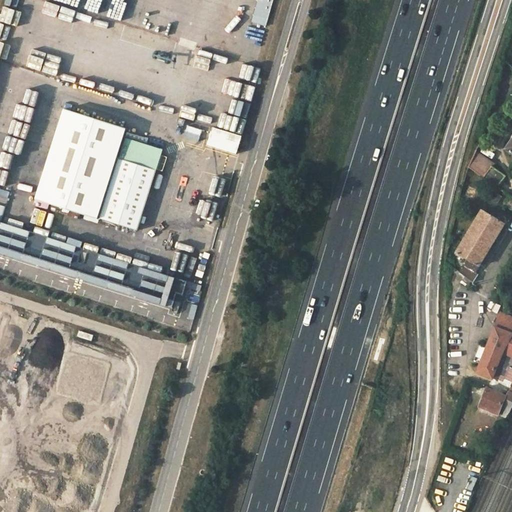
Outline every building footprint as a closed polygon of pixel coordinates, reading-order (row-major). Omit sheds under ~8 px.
[(50,0),(85,10),(87,0),(50,0)] [(264,26),(271,0),(255,0),(250,22),(264,26)] [(256,83),(260,69),(237,63),(233,77),(256,83)] [(256,100),(259,86),(201,74),(198,88),(256,100)] [(22,172),(42,93),(21,87),(1,167),(22,172)] [(246,134),(254,104),(198,90),(194,104),(200,106),(196,121),(246,134)] [(100,218),(119,158),(117,157),(126,128),(64,108),(35,199),(100,219),(100,218)] [(211,146),(242,156),(247,138),(217,128),(211,146)] [(476,151),(469,167),(485,177),(491,167),(494,163),(476,151)] [(158,163),(121,152),(119,158),(156,169),(158,163)] [(137,230),(156,169),(119,158),(100,218),(137,230)] [(485,177),(498,187),(505,177),(491,167),(485,177)] [(3,169),(0,180),(0,184),(16,189),(20,174),(3,169)] [(208,179),(205,196),(220,199),(223,182),(208,179)] [(0,201),(7,203),(10,192),(0,189),(0,201)] [(12,211),(16,199),(10,197),(6,210),(12,211)] [(200,197),(195,215),(215,221),(220,204),(200,197)] [(476,272),(498,236),(505,225),(482,212),(458,252),(468,258),(459,272),(472,282),(478,274),(476,272)] [(3,217),(0,225),(0,253),(177,311),(186,278),(3,217)] [(189,262),(191,249),(166,244),(164,256),(172,257),(172,259),(189,262)] [(195,321),(200,306),(186,302),(181,317),(195,321)] [(488,347),(482,363),(478,372),(493,378),(503,355),(511,358),(511,365),(510,364),(505,375),(511,377),(511,318),(501,314),(488,347)] [(475,360),(482,363),(488,347),(481,344),(475,360)] [(506,417),(511,405),(511,393),(510,392),(507,397),(488,388),(480,406),(506,417)]
